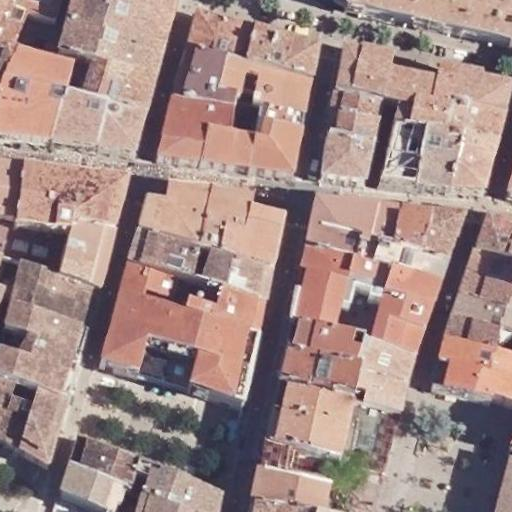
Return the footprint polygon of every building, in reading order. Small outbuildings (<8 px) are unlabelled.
[(0,0),(0,39),(17,0),(0,0)] [(17,0),(0,39),(0,44),(12,48),(27,17),(56,25),(62,0),(17,0)] [(65,28),(73,0),(62,0),(56,25),(65,28)] [(162,55),(171,25),(80,0),(73,0),(65,28),(162,55)] [(80,0),(171,25),(177,0),(80,0)] [(347,0),(345,12),(436,31),(442,0),(347,0)] [(511,0),(442,0),(436,31),(511,47),(511,0)] [(245,70),(253,35),(196,18),(187,55),(223,64),(245,70)] [(153,85),(162,55),(65,28),(56,59),(74,64),(153,85)] [(316,54),(253,35),(245,70),(310,86),(316,54)] [(0,89),(13,58),(0,51),(0,89)] [(338,64),(387,75),(389,62),(357,54),(357,59),(339,55),(338,64)] [(223,64),(187,55),(172,104),(230,115),(232,101),(217,97),(223,64)] [(63,101),(71,73),(13,58),(0,89),(0,142),(49,149),(63,101)] [(143,124),(153,85),(74,64),(71,73),(63,101),(105,113),(143,124)] [(310,86),(245,70),(223,64),(217,97),(232,101),(256,106),(303,116),(310,86)] [(388,75),(387,75),(338,64),(332,96),(381,107),(388,75)] [(435,87),(405,80),(399,106),(450,109),(458,80),(457,78),(438,74),(436,82),(435,87)] [(405,80),(388,75),(381,107),(397,111),(399,106),(405,80)] [(457,78),(458,80),(481,85),(481,82),(458,76),(457,78)] [(458,80),(450,109),(503,121),(511,94),(481,85),(458,80)] [(376,125),(381,107),(332,96),(329,118),(376,125)] [(49,149),(94,155),(105,113),(63,101),(49,149)] [(230,115),(172,104),(162,143),(201,150),(204,135),(225,138),(230,115)] [(297,149),(303,116),(256,106),(250,141),(272,145),(297,149)] [(399,106),(397,111),(392,131),(423,135),(423,137),(443,137),(450,109),(399,106)] [(503,121),(450,109),(443,137),(459,140),(496,147),(503,121)] [(133,160),(143,124),(105,113),(94,155),(133,160)] [(371,147),(376,125),(329,118),(324,138),(371,147)] [(423,135),(392,131),(379,189),(413,192),(423,137),(423,135)] [(196,170),(246,175),(250,141),(225,138),(204,135),(201,150),(196,170)] [(459,140),(443,137),(423,137),(413,192),(447,196),(459,140)] [(361,187),(371,147),(324,138),(322,157),(319,183),(361,187)] [(482,198),(496,147),(459,140),(447,196),(482,198)] [(291,180),(297,149),(272,145),(250,141),(246,175),(291,180)] [(201,150),(162,143),(156,164),(196,170),(201,150)] [(0,219),(15,221),(23,171),(0,169),(0,219)] [(53,176),(23,171),(15,221),(0,219),(0,262),(58,282),(72,230),(85,180),(53,176)] [(127,184),(85,180),(72,230),(111,243),(127,184)] [(271,279),(283,223),(251,209),(232,201),(234,196),(213,193),(168,192),(164,207),(144,206),(135,238),(209,260),(271,279)] [(232,201),(251,209),(254,199),(234,196),(232,201)] [(366,245),(375,211),(316,206),(304,254),(351,264),(345,285),(361,288),(366,289),(372,268),(378,248),(366,245)] [(400,214),(375,211),(366,245),(378,248),(388,251),(400,214)] [(429,216),(400,214),(388,251),(414,258),(429,216)] [(462,220),(429,216),(414,258),(445,266),(462,220)] [(511,268),(511,227),(484,223),(473,256),(511,268)] [(111,243),(72,230),(58,282),(98,295),(111,243)] [(207,267),(209,260),(135,238),(128,267),(171,281),(182,284),(191,287),(198,264),(207,267)] [(388,251),(378,248),(372,268),(437,287),(445,266),(414,258),(388,251)] [(351,264),(304,254),(299,275),(345,285),(351,264)] [(511,291),(511,268),(473,256),(465,278),(511,291)] [(264,310),(271,279),(209,260),(207,267),(201,290),(264,310)] [(58,282),(0,262),(0,443),(10,449),(48,471),(98,295),(58,282)] [(171,281),(128,267),(119,300),(152,311),(162,314),(166,301),(171,281)] [(437,287),(372,268),(366,289),(361,288),(354,314),(370,318),(376,293),(430,307),(437,287)] [(345,285),(299,275),(294,300),(339,310),(344,312),(354,314),(361,288),(345,285)] [(506,315),(511,295),(511,291),(465,278),(458,301),(506,315)] [(256,345),(264,310),(201,290),(191,287),(182,284),(179,292),(175,291),(174,298),(177,299),(175,304),(166,301),(162,314),(256,345)] [(422,332),(430,307),(376,293),(370,318),(422,332)] [(143,348),(152,311),(119,300),(99,366),(137,377),(141,356),(143,348)] [(339,310),(294,300),(288,329),(331,338),(339,310)] [(499,335),(506,315),(458,301),(450,322),(497,337),(499,335)] [(243,409),(256,345),(162,314),(152,311),(143,348),(197,363),(195,368),(192,367),(190,372),(141,356),(137,377),(243,409)] [(413,359),(422,332),(370,318),(354,314),(344,312),(337,340),(360,345),(367,347),(413,359)] [(511,337),(511,316),(506,315),(499,335),(511,337)] [(511,389),(511,365),(491,359),(497,337),(450,322),(436,366),(511,389)] [(353,373),(358,354),(360,345),(337,340),(331,338),(288,329),(283,356),(353,373)] [(511,365),(511,337),(499,335),(497,337),(491,359),(511,365)] [(405,386),(413,359),(367,347),(364,356),(358,354),(353,373),(359,375),(405,386)] [(354,395),(359,375),(353,373),(283,356),(276,388),(351,406),(354,395)] [(511,409),(511,389),(436,366),(430,392),(487,406),(488,401),(511,409)] [(398,418),(405,386),(359,375),(354,395),(364,398),(362,409),(398,418)] [(384,474),(398,418),(362,409),(351,406),(276,388),(263,447),(325,462),(384,474)] [(148,483),(150,468),(131,460),(77,442),(69,469),(132,497),(136,479),(148,483)] [(511,511),(511,464),(509,464),(496,510),(495,511),(511,511)] [(165,511),(218,511),(221,501),(194,489),(150,468),(148,483),(144,502),(165,511)] [(61,496),(95,511),(122,511),(132,497),(69,469),(61,496)] [(323,511),(328,492),(318,489),(256,477),(249,508),(267,511),(323,511)] [(95,511),(61,496),(56,511),(95,511)] [(165,511),(144,502),(139,511),(165,511)]
